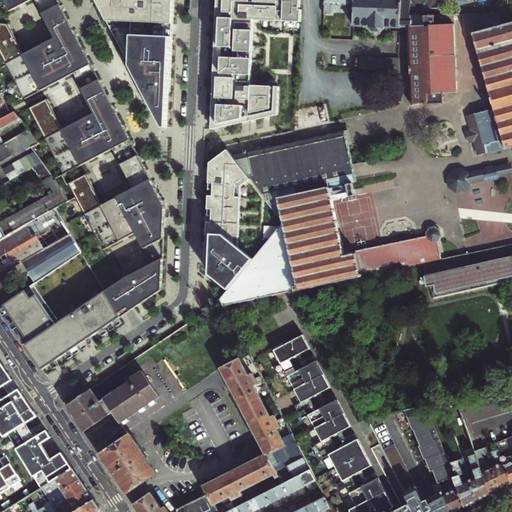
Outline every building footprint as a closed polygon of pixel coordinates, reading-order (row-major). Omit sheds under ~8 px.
[(0,0),(0,4),(4,4),(9,14),(35,1),(55,38),(23,54),(8,25),(0,24),(0,51),(25,98),(73,73),(92,111),(61,126),(45,96),(28,105),(62,171),(110,146),(130,183),(99,199),(83,168),(65,177),(103,249),(135,233),(151,263),(124,278),(104,291),(119,316),(140,302),(161,288),(163,244),(163,234),(164,206),(140,160),(114,110),(77,40),(56,0),(0,0)] [(94,0),(150,104),(162,129),(168,129),(172,39),(173,0),(94,0)] [(215,0),(214,46),(213,61),(213,74),(212,88),(212,102),(211,131),(277,117),(278,89),(250,87),(253,22),(300,24),(300,12),(299,12),(299,0),(215,0)] [(324,0),(324,13),(329,13),(330,12),(331,5),(353,6),(353,26),(369,27),(369,29),(373,33),(379,33),(385,29),(385,28),(400,29),(401,0),(324,0)] [(401,0),(400,29),(408,29),(409,0),(401,0)] [(422,0),(409,0),(408,29),(412,106),(428,102),(424,18),(422,0)] [(434,17),(434,0),(422,0),(424,18),(434,17)] [(445,4),(444,0),(434,0),(434,17),(440,17),(440,16),(443,15),(443,4),(445,4)] [(424,18),(428,102),(429,104),(445,103),(444,94),(459,93),(457,15),(443,15),(440,16),(440,17),(434,17),(424,18)] [(511,22),(474,34),(495,109),(468,116),(472,131),(468,132),(470,143),(475,142),(478,154),(479,156),(511,148),(511,22)] [(295,61),(295,42),(257,41),(257,79),(294,79),(294,61),(295,61)] [(359,57),(358,71),(398,72),(399,60),(359,57)] [(0,131),(21,121),(15,112),(0,120),(0,131)] [(29,130),(20,135),(29,150),(33,148),(40,144),(29,130)] [(250,181),(265,201),(332,187),(356,181),(348,143),(346,130),(328,134),(230,154),(250,181)] [(0,146),(0,162),(11,157),(4,145),(0,146)] [(230,289),(253,260),(238,248),(241,187),(250,181),(230,154),(227,150),(213,160),(209,163),(209,172),(208,208),(207,220),(207,233),(206,243),(206,253),(206,264),(205,269),(218,280),(230,289)] [(12,181),(22,175),(34,168),(43,163),(37,153),(6,170),(12,181)] [(52,178),(43,163),(34,168),(43,183),(46,181),(52,178)] [(472,184),(511,174),(511,167),(511,165),(470,174),(462,169),(453,171),(448,178),(450,187),(458,193),(467,191),(472,184)] [(52,178),(46,181),(54,194),(60,191),(52,178)] [(382,246),(358,251),(358,252),(358,253),(347,256),(346,254),(335,201),(332,187),(265,201),(282,224),(279,227),(269,240),(253,260),(231,288),(237,303),(291,292),(380,273),(444,259),(440,241),(443,236),(442,230),(437,227),(432,228),(429,233),(429,236),(382,246)] [(0,241),(54,210),(68,203),(60,191),(54,194),(0,223),(0,241)] [(0,275),(69,234),(54,210),(0,241),(0,275)] [(269,240),(279,227),(262,228),(263,240),(269,240)] [(80,252),(69,234),(0,275),(0,307),(31,286),(80,252)] [(511,256),(425,276),(427,286),(431,286),(433,294),(436,293),(438,298),(511,281),(511,256)] [(31,286),(0,307),(15,329),(41,367),(56,357),(79,342),(105,325),(119,316),(104,291),(58,324),(31,286)] [(231,288),(220,301),(223,306),(237,303),(231,288)] [(415,511),(411,503),(397,511),(393,511),(391,511),(390,510),(393,508),(378,479),(364,486),(364,485),(360,487),(360,488),(357,490),(350,477),(354,476),(354,477),(358,475),(358,474),(362,471),(371,467),(357,440),(344,447),(343,446),(339,448),(340,449),(336,451),(330,438),(333,436),(333,437),(337,435),(337,434),(341,432),(351,427),(337,401),(323,408),(323,407),(319,409),(319,410),(316,411),(309,399),(313,397),(313,398),(317,396),(317,395),(321,393),(330,388),(316,361),(303,368),(302,368),(298,370),(299,371),(295,372),(289,360),(292,358),(293,359),(297,357),(297,356),(301,354),(310,349),(303,335),(286,344),(274,350),(281,364),(274,367),(281,380),(287,377),(301,403),(294,406),(301,420),(308,416),(321,442),(315,445),(322,459),(328,455),(342,481),(335,485),(342,498),(349,495),(355,508),(351,510),(352,511),(415,511)] [(131,339),(104,357),(113,370),(140,352),(131,339)] [(272,347),(274,350),(286,344),(285,341),(272,347)] [(301,354),(297,356),(297,357),(302,368),(303,368),(316,361),(313,355),(304,360),(301,354)] [(152,494),(135,506),(139,511),(217,511),(215,506),(232,497),(234,500),(244,495),(242,492),(275,475),(276,479),(281,476),(285,484),(293,480),(302,475),(311,471),(292,435),(283,440),(277,429),(280,427),(274,416),(271,418),(254,387),(258,386),(252,375),(249,377),(239,359),(221,369),(267,454),(205,486),(209,494),(178,510),(178,511),(177,511),(169,511),(166,506),(162,509),(152,494)] [(0,360),(0,387),(13,379),(0,360)] [(100,402),(92,390),(75,401),(81,410),(73,415),(79,423),(85,432),(114,412),(121,423),(124,422),(125,424),(130,421),(129,418),(141,410),(142,413),(147,409),(146,407),(151,403),(153,405),(158,402),(156,399),(160,397),(142,370),(128,380),(130,382),(100,402)] [(511,387),(456,399),(460,410),(470,438),(475,451),(483,448),(486,447),(473,410),(511,401),(511,387)] [(35,413),(19,388),(0,400),(0,427),(6,436),(37,415),(35,413)] [(321,393),(317,395),(317,396),(323,407),(323,408),(337,401),(334,395),(324,399),(321,393)] [(456,399),(441,403),(445,413),(460,410),(456,399)] [(81,410),(75,401),(67,406),(71,411),(73,415),(81,410)] [(455,477),(458,476),(452,462),(449,463),(428,409),(426,406),(405,410),(413,430),(414,429),(420,445),(419,446),(424,459),(425,459),(430,472),(433,471),(438,484),(441,483),(444,482),(455,477)] [(361,422),(360,423),(366,435),(374,431),(367,419),(361,422)] [(511,423),(486,433),(490,445),(497,443),(511,437),(511,423)] [(51,436),(47,429),(17,449),(43,487),(46,485),(49,483),(58,477),(73,468),(62,452),(51,459),(41,443),(51,436)] [(341,432),(337,434),(337,435),(343,446),(344,447),(357,440),(354,434),(345,439),(341,432)] [(120,484),(127,495),(158,474),(131,435),(101,456),(109,468),(114,475),(120,484)] [(511,437),(497,443),(499,449),(500,452),(511,448),(511,437)] [(491,494),(480,465),(475,451),(470,438),(463,441),(469,455),(462,458),(479,500),(485,497),(491,494)] [(475,451),(480,465),(491,494),(496,491),(501,488),(493,466),(491,461),(487,462),(484,456),(489,454),(486,447),(483,448),(475,451)] [(511,483),(503,458),(500,452),(499,449),(492,451),(495,461),(498,462),(501,461),(501,463),(493,466),(501,488),(506,486),(511,483)] [(0,494),(24,480),(8,455),(1,459),(6,466),(0,470),(0,494)] [(510,456),(503,458),(511,483),(511,482),(511,461),(510,456)] [(458,476),(455,477),(466,507),(472,504),(479,500),(462,458),(452,462),(458,476)] [(51,497),(80,478),(77,474),(73,468),(58,477),(49,483),(52,488),(48,490),(46,485),(43,487),(41,488),(44,492),(48,499),(51,497)] [(311,471),(302,475),(307,486),(311,484),(316,481),(311,471)] [(364,486),(378,479),(374,473),(365,478),(362,471),(358,474),(358,475),(364,485),(364,486)] [(302,475),(293,480),(298,490),(302,488),(307,486),(302,475)] [(451,492),(445,494),(451,511),(456,511),(459,511),(466,507),(455,477),(444,482),(445,484),(448,483),(451,492)] [(70,500),(87,489),(84,484),(80,478),(51,497),(52,500),(55,498),(57,501),(65,496),(66,493),(70,499),(70,500)] [(293,480),(285,484),(284,484),(289,495),(293,493),(298,490),(293,480)] [(411,503),(415,511),(451,511),(445,494),(444,491),(430,499),(428,494),(422,497),(414,482),(403,488),(411,503)] [(289,495),(284,484),(275,489),(280,499),(285,497),(289,495)] [(41,488),(29,495),(32,500),(44,492),(41,488)] [(91,494),(87,489),(70,500),(74,506),(71,506),(62,511),(74,511),(94,499),(91,494)] [(275,489),(266,493),(271,504),(276,502),(280,499),(275,489)] [(266,493),(257,498),(262,509),(267,506),(271,504),(266,493)] [(248,503),(252,511),(255,511),(258,511),(262,509),(257,498),(248,503)] [(320,500),(316,502),(320,511),(322,511),(331,508),(325,498),(320,500)] [(98,504),(94,499),(74,511),(99,511),(100,508),(98,504)] [(39,511),(36,506),(33,502),(28,505),(32,511),(39,511)] [(311,505),(307,507),(309,511),(320,511),(316,502),(311,505)] [(46,511),(41,503),(36,506),(39,511),(46,511)] [(239,507),(241,511),(252,511),(248,503),(239,507)]
